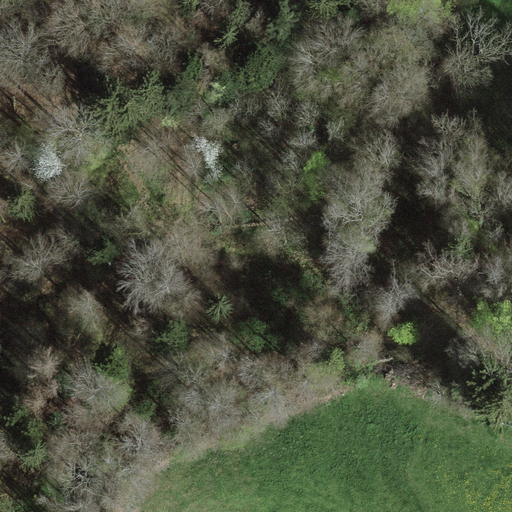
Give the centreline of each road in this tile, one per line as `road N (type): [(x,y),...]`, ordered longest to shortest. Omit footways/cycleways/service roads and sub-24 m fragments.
road 1 (track): [(511,379),(406,342),(359,339),(294,340),(113,378),(105,371),(110,323),(128,285),(182,225),(172,96),(0,51)]
road 2 (track): [(511,359),(374,274),(173,238)]
